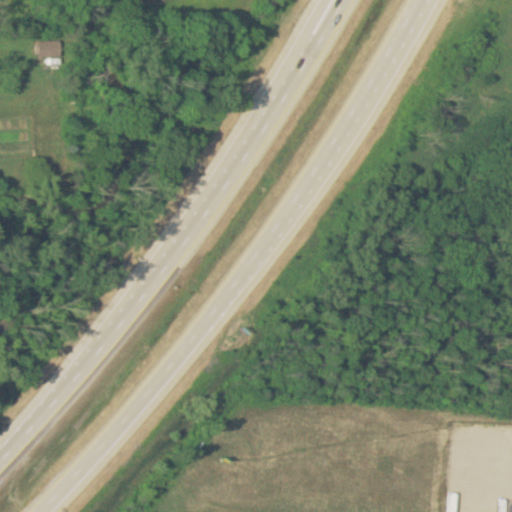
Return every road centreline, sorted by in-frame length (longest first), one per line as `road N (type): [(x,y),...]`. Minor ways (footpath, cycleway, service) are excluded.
road 1 (motorway): [(43,511),(112,437),(265,238),(416,0)]
road 2 (motorway): [(340,0),(206,204),(116,324),(0,456)]
road 3 (motorway): [(323,0),(265,116)]
